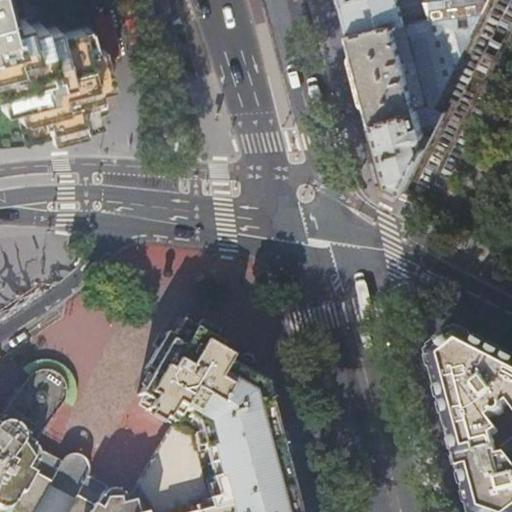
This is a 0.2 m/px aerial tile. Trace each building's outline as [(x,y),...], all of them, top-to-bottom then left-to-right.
[(0,0),(0,148),(28,146),(61,136),(102,125),(98,109),(104,108),(96,77),(92,62),(105,59),(94,18),(89,0),(0,0)] [(339,0),(348,34),(437,18),(471,36),(489,0),(339,0)] [(433,109),(471,36),(437,18),(348,34),(349,39),(371,123),(428,107),(433,109)] [(443,114),(433,109),(428,107),(371,123),(373,130),(387,183),(402,191),(430,139),(429,139),(428,139),(427,138),(426,138),(425,138),(425,137),(424,135),(424,134),(424,133),(422,126),(431,123),(435,129),(443,114)] [(460,221),(471,227),(482,206),(471,200),(460,221)] [(294,511),(290,497),(278,451),(261,383),(225,363),(228,357),(222,354),(216,350),(219,344),(211,339),(215,332),(197,321),(193,327),(181,319),(171,335),(165,332),(144,367),(150,371),(137,394),(149,402),(145,409),(171,424),(135,485),(152,511),(294,511)] [(444,344),(431,353),(459,463),(471,511),(511,511),(511,461),(501,446),(511,438),(511,360),(458,332),(444,344)] [(152,511),(135,485),(129,495),(106,487),(87,476),(88,471),(87,464),(85,460),(80,456),(73,454),(69,455),(65,457),(60,462),(42,452),(32,445),(64,403),(65,400),(67,394),(66,385),(64,381),(61,378),(56,373),(50,371),(44,370),(38,371),(33,374),(29,378),(25,383),(0,415),(0,511),(152,511)]
